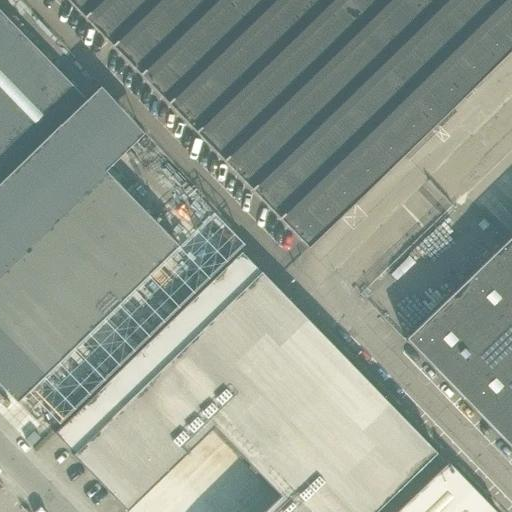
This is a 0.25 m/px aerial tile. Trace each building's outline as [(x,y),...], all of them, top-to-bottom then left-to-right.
[(0,0),(0,385),(16,402),(178,245),(110,175),(76,140),(88,128),(101,116),(0,11),(0,0)] [(511,0),(65,0),(306,248),(511,47),(511,0)] [(511,235),(405,339),(511,449),(511,235)] [(374,511),(435,453),(240,252),(54,433),(73,453),(72,455),(126,510),(213,427),(279,495),(262,511),(374,511)] [(495,511),(447,463),(396,511),(495,511)]
